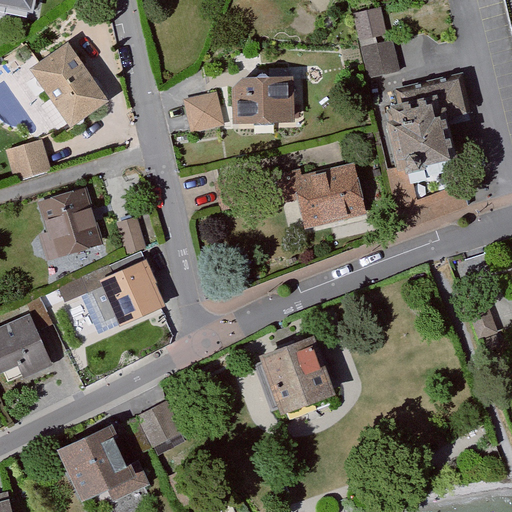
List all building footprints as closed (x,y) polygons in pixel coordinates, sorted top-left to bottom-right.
[(41,0),(0,0),(0,15),(37,23),(41,0)] [(355,14),(367,79),(400,73),(393,38),(388,39),(383,9),(355,14)] [(70,44),(29,71),(71,133),(112,106),(70,44)] [(467,79),(393,88),(406,188),(467,180),(461,132),(474,130),(467,79)] [(247,84),(245,136),(303,139),(306,87),(247,84)] [(218,97),(183,102),(189,142),(224,137),(218,97)] [(42,140),(5,152),(15,183),(53,171),(42,140)] [(304,171),(215,192),(225,230),(293,214),(307,240),(369,225),(357,175),(308,186),(304,171)] [(87,189),(40,203),(49,233),(42,235),(49,260),(103,245),(87,189)] [(138,217),(118,223),(126,255),(146,249),(138,217)] [(117,322),(120,329),(166,308),(145,263),(100,283),(103,288),(89,295),(104,328),(117,322)] [(31,319),(0,332),(0,365),(3,372),(18,366),(24,380),(52,368),(31,319)] [(322,340),(256,360),(277,431),(343,412),(322,340)] [(126,437),(66,461),(87,511),(112,511),(151,496),(126,437)] [(13,511),(6,493),(0,495),(0,511),(13,511)]
